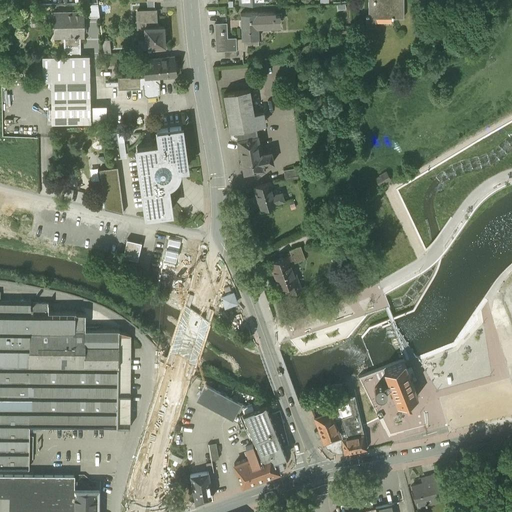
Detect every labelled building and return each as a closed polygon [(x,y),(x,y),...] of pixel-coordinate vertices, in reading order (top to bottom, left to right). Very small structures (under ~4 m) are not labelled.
[(403,0),(368,0),(368,18),(375,18),(375,14),(391,14),(391,18),(393,18),(403,18),(403,0)] [(97,3),(88,3),(89,17),(99,16),(97,3)] [(154,10),(137,10),(138,27),(145,27),(145,26),(155,26),(154,10)] [(83,12),(56,12),(56,22),(54,22),(54,35),(64,35),(64,55),(81,55),(81,53),(80,35),(84,35),(83,12)] [(257,12),(240,13),(242,39),(251,38),(251,36),(258,35),(258,24),(274,23),(274,12),(257,13),(257,12)] [(227,22),(216,23),(216,38),(216,51),(224,50),(236,50),(236,39),(236,37),(226,37),(226,33),(227,33),(227,22)] [(155,26),(145,26),(145,27),(145,40),(138,40),(139,46),(164,45),(164,34),(165,34),(166,33),(166,29),(164,28),(164,26),(155,26)] [(242,39),(242,50),(248,50),(247,45),(259,44),(258,35),(251,36),(251,38),(242,39)] [(90,105),(89,55),(81,55),(64,55),(42,56),(43,80),(51,80),(52,122),(91,121),(90,117),(90,111),(90,105)] [(175,57),(143,60),(145,77),(145,78),(158,76),(168,75),(168,76),(175,76),(175,75),(176,75),(175,57)] [(140,78),(131,78),(131,76),(118,77),(118,82),(119,86),(119,89),(141,88),(140,78)] [(158,76),(145,78),(145,77),(141,77),(140,78),(141,88),(143,88),(144,94),(147,97),(157,96),(160,92),(158,76)] [(250,89),(223,93),(230,131),(236,130),(238,138),(237,138),(243,172),(264,168),(263,164),(273,162),(271,151),(261,152),(256,126),(264,124),(265,123),(263,112),(262,111),(254,113),(250,89)] [(106,111),(90,111),(90,117),(91,121),(106,121),(106,111)] [(181,126),(156,129),(158,144),(152,144),(151,141),(145,141),(146,146),(137,147),(138,155),(146,214),(160,212),(162,212),(163,212),(171,211),(169,201),(167,184),(170,183),(172,182),(174,181),(176,182),(179,178),(177,176),(178,175),(178,173),(179,171),(179,169),(186,168),(181,126)] [(116,132),(121,157),(127,156),(122,131),(116,132)] [(17,136),(17,150),(38,150),(38,136),(17,136)] [(117,166),(100,168),(103,198),(104,200),(105,206),(105,208),(124,212),(117,166)] [(296,168),(283,170),(285,178),(298,176),(296,168)] [(386,173),(375,179),(379,186),(390,179),(386,173)] [(269,182),(254,186),(257,196),(256,196),(258,202),(258,201),(260,208),(277,203),(284,201),(281,192),(273,195),(269,182)] [(141,242),(127,239),(123,256),(137,259),(141,242)] [(292,253),(270,261),(279,287),(288,284),(291,292),(301,288),(296,273),(294,273),(291,263),(293,262),(293,261),(304,257),(300,246),(291,249),(292,253)] [(378,275),(374,267),(369,269),(373,278),(378,275)] [(0,291),(0,468),(29,468),(29,459),(29,445),(29,425),(30,302),(30,300),(0,299),(0,291)] [(233,291),(222,296),(225,306),(233,303),(237,302),(233,291)] [(82,313),(75,313),(75,306),(47,302),(30,302),(29,425),(41,425),(72,426),(73,426),(116,426),(117,426),(129,426),(130,348),(130,335),(118,330),(117,330),(111,330),(111,325),(107,322),(81,321),(82,313)] [(407,368),(404,363),(395,366),(384,371),(387,377),(387,378),(388,381),(390,385),(397,404),(418,396),(412,382),(417,380),(411,367),(407,368)] [(199,396),(241,419),(239,414),(244,412),(242,408),(246,406),(205,384),(199,396)] [(376,396),(378,397),(380,397),(382,397),(384,396),(386,394),(386,392),(386,390),(386,388),(384,386),(382,385),(380,385),(378,385),(376,386),(375,388),(374,390),(374,392),(375,394),(376,396)] [(331,410),(314,416),(319,430),(314,431),(317,438),(322,436),(324,442),(339,436),(341,440),(341,439),(344,454),(367,450),(366,448),(364,434),(362,426),(355,396),(348,397),(352,415),(335,421),(331,410)] [(265,404),(254,408),(252,404),(246,406),(242,408),(244,412),(239,414),(241,419),(246,431),(250,429),(251,431),(250,432),(253,439),(254,439),(254,438),(275,429),(265,404)] [(275,429),(254,438),(254,439),(257,444),(261,454),(257,455),(250,458),(234,464),(243,486),(279,473),(279,472),(283,470),(284,468),(286,466),(286,463),(286,462),(286,459),(285,456),(286,456),(285,454),(282,448),(275,429)] [(216,443),(209,444),(212,460),(219,459),(216,443)] [(257,455),(253,446),(253,444),(245,447),(250,458),(257,455)] [(203,473),(190,475),(195,503),(212,497),(208,472),(203,473)] [(0,474),(0,511),(95,511),(96,491),(74,491),(74,483),(74,475),(0,474)] [(431,481),(412,486),(417,507),(427,505),(426,502),(442,498),(443,501),(443,500),(437,474),(430,476),(431,481)]
